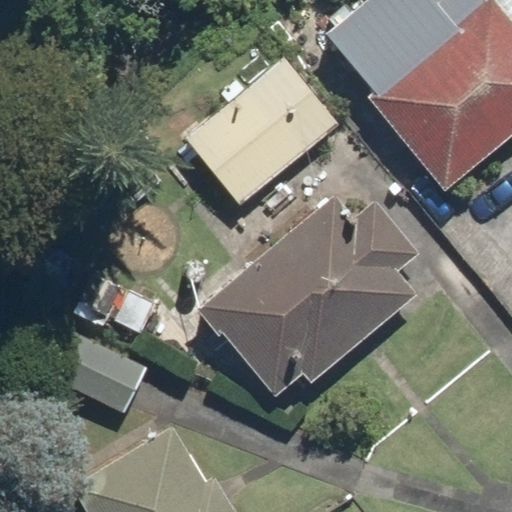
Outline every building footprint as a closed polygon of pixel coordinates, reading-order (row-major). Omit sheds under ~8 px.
[(511,33),(507,27),(511,22),(511,0),(361,0),(306,45),(435,202),(511,138),(511,33)] [(172,139),(230,212),(335,129),(277,56),(172,139)] [(394,276),(412,261),(366,207),(348,222),(326,195),(184,314),(259,404),(290,379),(302,393),(413,300),(394,276)] [(63,327),(39,384),(124,419),(147,362),(63,327)] [(69,511),(224,511),(172,425),(58,493),(69,511)]
